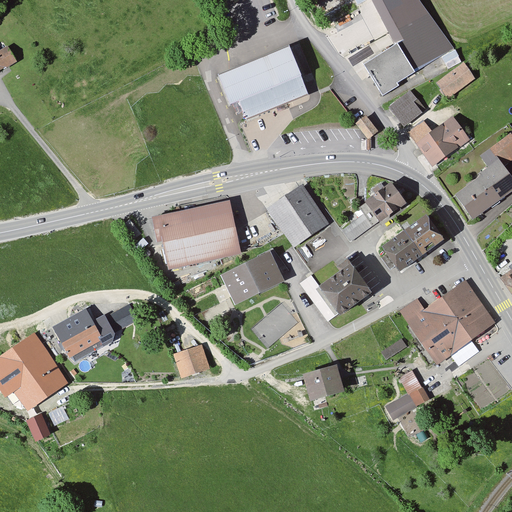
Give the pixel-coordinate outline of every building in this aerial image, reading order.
[(411,74),(452,49),(419,0),(369,0),(389,35),(348,58),(354,69),(359,66),(392,45),(411,74)] [(359,66),(381,100),(396,90),(393,86),(411,74),(392,45),(359,66)] [(0,74),(15,66),(5,49),(0,51),(0,74)] [(236,102),(244,121),(309,97),(291,49),(219,76),(229,104),(236,102)] [(433,82),(446,100),(472,82),(460,64),(433,82)] [(387,109),(400,127),(422,112),(409,93),(387,109)] [(356,126),(369,141),(379,133),(366,117),(356,126)] [(417,142),(435,169),(472,143),(454,117),(417,142)] [(501,169),(511,160),(511,144),(506,137),(488,152),(501,169)] [(451,193),(469,216),(511,185),(494,162),(451,193)] [(397,185),(371,204),(388,226),(413,206),(397,185)] [(265,211),(292,248),(325,224),(299,187),(265,211)] [(162,245),(169,273),(242,257),(230,202),(151,219),(157,246),(162,245)] [(423,250),(442,236),(428,216),(408,230),(423,250)] [(386,245),(401,266),(423,250),(408,230),(386,245)] [(213,274),(227,305),(278,282),(265,251),(213,274)] [(320,285),(340,311),(365,293),(347,265),(320,285)] [(511,272),(499,283),(511,299),(511,272)] [(399,313),(435,364),(492,324),(462,281),(421,310),(415,302),(399,313)] [(124,306),(111,314),(120,328),(133,320),(124,306)] [(60,329),(70,345),(90,332),(80,317),(60,329)] [(101,331),(71,352),(77,361),(108,340),(101,331)] [(18,411),(61,382),(29,335),(0,354),(0,393),(4,390),(18,411)] [(176,352),(182,377),(204,371),(198,346),(176,352)] [(303,376),(311,402),(344,393),(337,366),(303,376)] [(42,418),(31,423),(40,441),(51,436),(42,418)]
